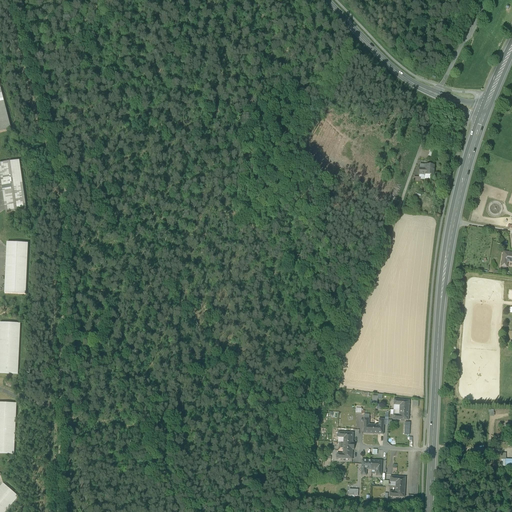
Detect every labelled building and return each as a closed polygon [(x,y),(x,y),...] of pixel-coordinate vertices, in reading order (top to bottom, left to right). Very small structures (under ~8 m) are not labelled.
[(0,87),(0,132),(11,130),(0,87)] [(19,161),(0,163),(0,173),(6,214),(26,211),(19,161)] [(434,166),(426,166),(425,169),(425,175),(425,179),(430,179),(430,175),(434,176),(434,166)] [(28,244),(7,243),(5,293),(25,294),(28,244)] [(511,253),(504,253),(502,267),(507,268),(507,265),(511,266),(511,253)] [(20,324),(0,322),(0,373),(18,374),(20,324)] [(409,401),(394,400),(394,405),(400,406),(399,410),(409,411),(409,401)] [(16,404),(0,403),(0,453),(14,454),(16,404)] [(409,411),(399,410),(399,415),(393,415),(393,420),(408,421),(409,411)] [(369,419),(364,419),(363,434),(373,435),(374,425),(369,425),(369,419)] [(378,425),(374,425),(373,435),(383,435),(384,420),(379,419),(378,425)] [(353,433),(338,433),(337,438),(343,438),(343,443),(353,443),(353,433)] [(353,443),(343,443),(343,454),(337,454),(336,459),(352,460),(352,450),(354,450),(354,443),(353,443)] [(511,466),(511,459),(505,459),(505,453),(501,453),(501,466),(511,466)] [(372,461),(362,460),(361,476),(366,476),(366,470),(371,470),(372,461)] [(382,461),(372,461),(371,470),(376,470),(376,476),(381,477),(382,461)] [(405,478),(390,477),(390,482),(396,483),(395,487),(405,488),(405,478)] [(3,484),(0,487),(0,511),(5,511),(18,497),(3,484)] [(405,488),(395,487),(395,492),(389,492),(389,497),(404,498),(405,488)]
